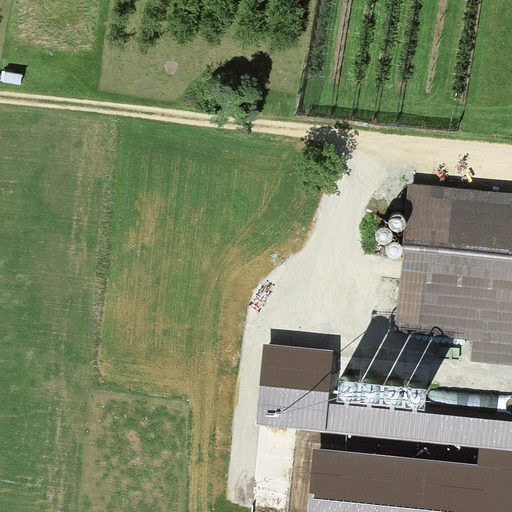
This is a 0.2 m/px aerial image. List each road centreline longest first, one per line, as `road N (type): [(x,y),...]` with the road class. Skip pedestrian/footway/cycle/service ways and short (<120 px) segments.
road 1 (track): [(0,98),(334,135)]
road 2 (track): [(511,154),(334,135)]
